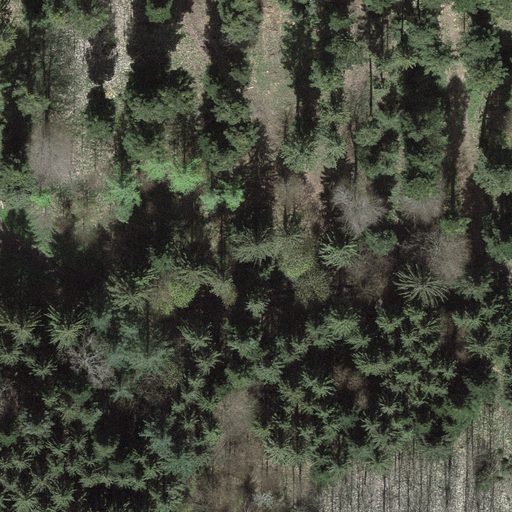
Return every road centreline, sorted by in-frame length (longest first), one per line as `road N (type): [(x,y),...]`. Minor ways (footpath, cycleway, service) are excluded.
road 1 (track): [(0,226),(61,279),(113,298),(166,304),(388,294)]
road 2 (track): [(388,294),(290,369),(227,431),(176,511)]
road 3 (track): [(388,294),(511,289)]
